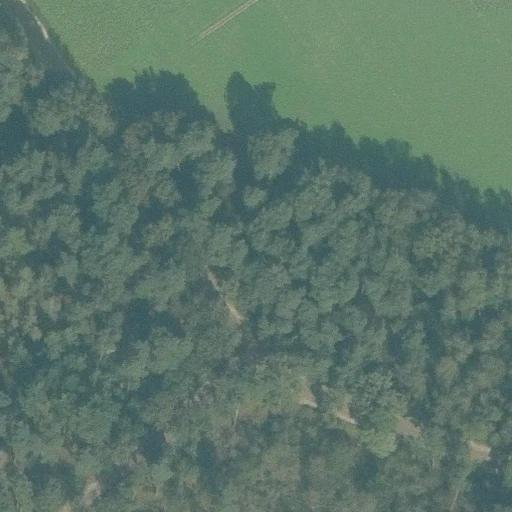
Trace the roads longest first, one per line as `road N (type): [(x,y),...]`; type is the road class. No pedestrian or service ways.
road 1 (track): [(5,0),(255,365),(278,380),(511,457)]
road 2 (track): [(255,365),(79,511)]
